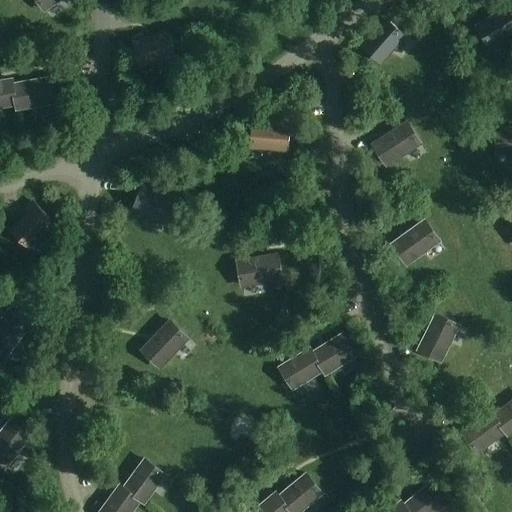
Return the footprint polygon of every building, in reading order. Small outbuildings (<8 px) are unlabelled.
[(58,0),(37,0),(44,10),(58,0)] [(511,34),(511,16),(505,4),(496,9),(498,13),(477,25),(490,48),(511,34)] [(405,37),(385,20),(369,38),(366,35),(359,43),(381,63),(405,37)] [(175,57),(167,32),(144,39),(142,35),(132,38),(141,67),(175,57)] [(12,84),(16,105),(17,109),(51,104),(47,78),(12,84)] [(0,107),(16,105),(12,84),(12,79),(0,81),(0,107)] [(289,121),(279,120),(279,124),(254,122),(252,148),(287,151),(289,121)] [(420,144),(407,122),(373,144),(387,166),(420,144)] [(511,128),(497,128),(497,154),(511,154),(511,128)] [(154,186),(144,182),(133,210),(166,223),(175,200),(152,190),(154,186)] [(54,222),(32,202),(25,210),(28,212),(11,230),(30,248),(54,222)] [(439,241),(424,221),(392,244),(407,265),(439,241)] [(281,279),(277,254),(237,261),(242,286),(281,279)] [(30,325),(9,310),(0,322),(0,352),(6,357),(30,325)] [(459,326),(436,314),(418,350),(441,361),(459,326)] [(188,339),(169,321),(142,351),(160,368),(188,339)] [(312,352),(323,370),(325,374),(355,356),(342,334),(312,352)] [(323,370),(312,352),(309,348),(279,367),(293,389),(323,370)] [(511,401),(493,415),(506,432),(509,436),(511,433),(511,401)] [(506,432),(493,415),(491,411),(462,432),(478,453),(506,432)] [(29,437),(9,422),(0,433),(0,465),(5,469),(29,437)] [(124,488),(141,500),(144,503),(165,475),(144,459),(124,488)] [(279,496),(291,511),(300,511),(322,494),(306,474),(279,496)] [(404,505),(409,511),(436,511),(447,503),(431,483),(404,505)] [(131,511),(141,500),(124,488),(120,485),(100,511),(131,511)] [(291,511),(279,496),(276,492),(251,511),(291,511)] [(409,511),(404,505),(401,501),(387,511),(409,511)]
